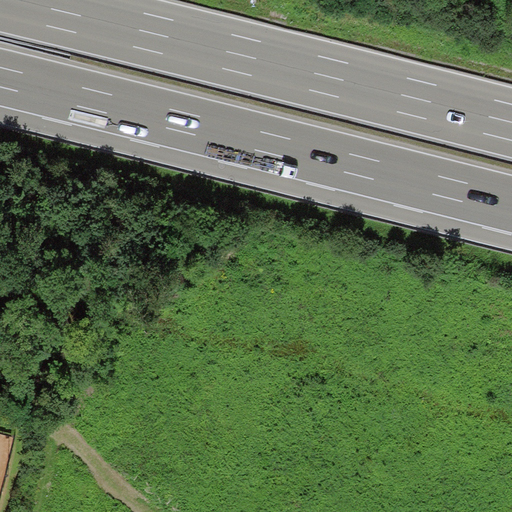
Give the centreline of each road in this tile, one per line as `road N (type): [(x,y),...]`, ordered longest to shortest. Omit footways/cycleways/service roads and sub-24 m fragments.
road 1 (motorway): [(0,77),(511,203)]
road 2 (motorway): [(511,122),(14,0)]
